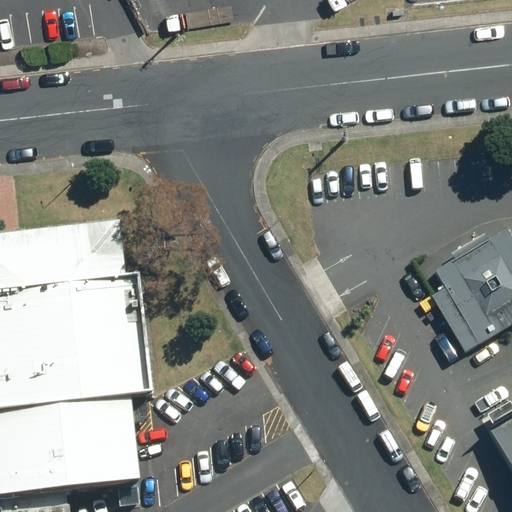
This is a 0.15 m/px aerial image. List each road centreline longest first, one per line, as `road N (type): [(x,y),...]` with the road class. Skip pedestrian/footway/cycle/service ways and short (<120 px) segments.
road 1 (unclassified): [(153,102),(396,511)]
road 2 (unclassified): [(153,102),(511,64)]
road 3 (unclassified): [(0,119),(153,102)]
